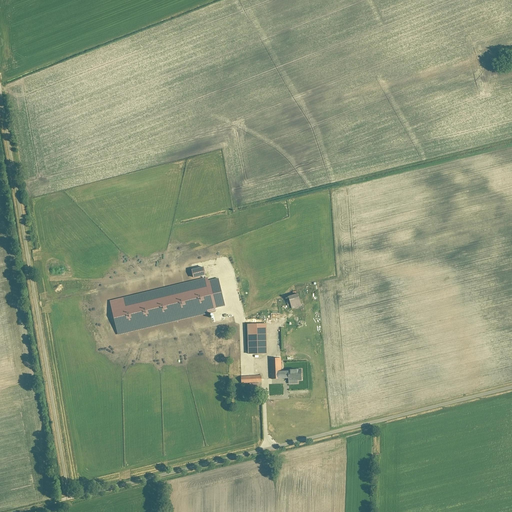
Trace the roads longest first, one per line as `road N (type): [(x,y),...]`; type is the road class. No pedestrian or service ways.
road 1 (residential): [(511,388),(68,499)]
road 2 (residential): [(68,499),(0,96)]
